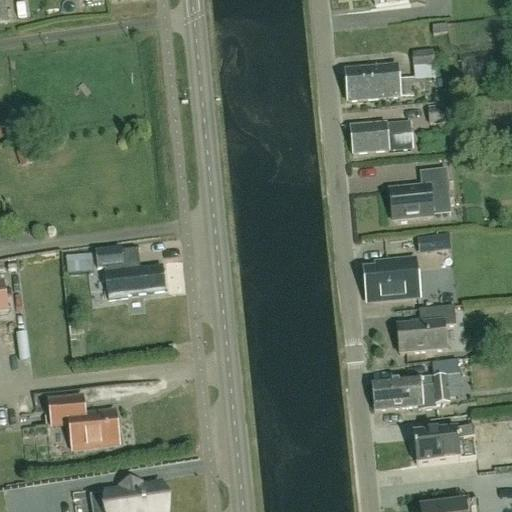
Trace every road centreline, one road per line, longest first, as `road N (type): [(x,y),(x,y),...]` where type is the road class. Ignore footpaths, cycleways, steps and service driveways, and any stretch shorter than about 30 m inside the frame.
road 1 (unclassified): [(371,511),(319,0)]
road 2 (tertiary): [(243,511),(191,0)]
